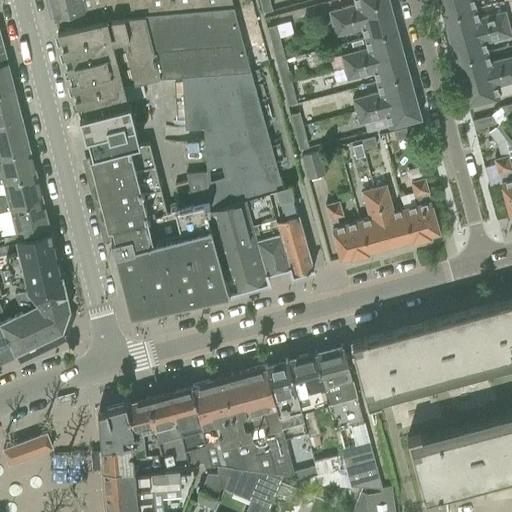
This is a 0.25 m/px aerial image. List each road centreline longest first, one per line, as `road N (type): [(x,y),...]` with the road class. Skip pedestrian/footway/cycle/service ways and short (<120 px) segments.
road 1 (tertiary): [(112,364),(483,266)]
road 2 (tertiary): [(112,364),(21,0)]
road 3 (residential): [(483,266),(412,0)]
